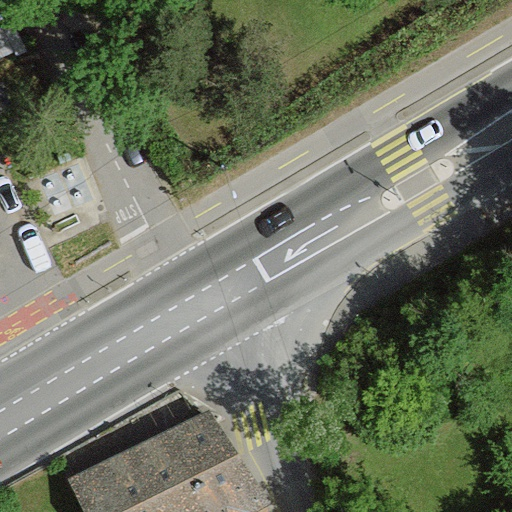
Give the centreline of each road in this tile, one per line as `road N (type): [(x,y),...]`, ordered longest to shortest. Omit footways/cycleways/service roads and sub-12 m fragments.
road 1 (secondary): [(511,125),(197,306)]
road 2 (unclassified): [(37,0),(197,306)]
road 3 (unclassified): [(197,306),(227,356),(288,511)]
road 4 (secondary): [(197,306),(92,371)]
